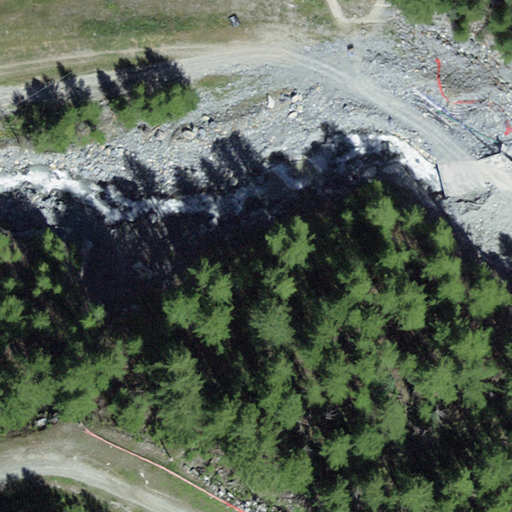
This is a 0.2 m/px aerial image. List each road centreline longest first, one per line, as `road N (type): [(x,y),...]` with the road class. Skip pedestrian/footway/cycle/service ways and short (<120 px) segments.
road 1 (track): [(392,91),(259,63),(150,71),(0,103)]
road 2 (track): [(511,198),(446,151),(392,91)]
road 3 (track): [(140,511),(60,472),(0,479)]
